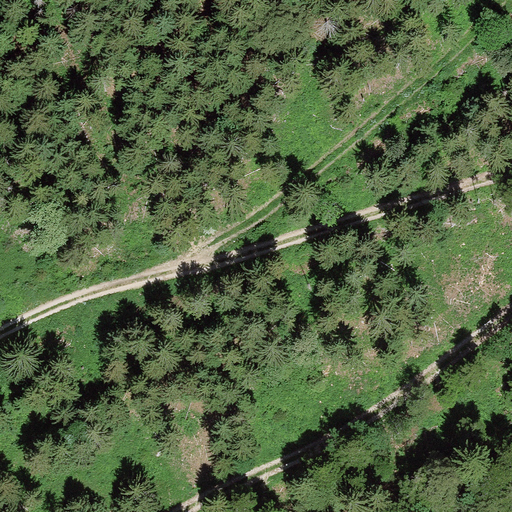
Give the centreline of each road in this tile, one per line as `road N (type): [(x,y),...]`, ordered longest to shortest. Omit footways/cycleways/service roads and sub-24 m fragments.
road 1 (track): [(0,334),(113,286),(246,260),(511,172)]
road 2 (track): [(170,273),(312,177),(441,66),(503,0)]
road 3 (track): [(186,511),(374,417),(511,318)]
